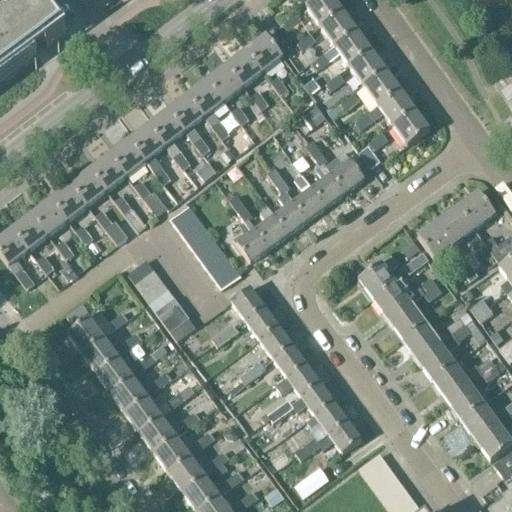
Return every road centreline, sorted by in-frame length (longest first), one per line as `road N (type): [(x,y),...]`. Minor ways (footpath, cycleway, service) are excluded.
road 1 (residential): [(454,511),(314,323),(309,292),(323,262),(480,144)]
road 2 (unclassified): [(137,511),(0,322)]
road 3 (unclassified): [(480,144),(375,0)]
road 4 (secondary): [(0,166),(132,65)]
